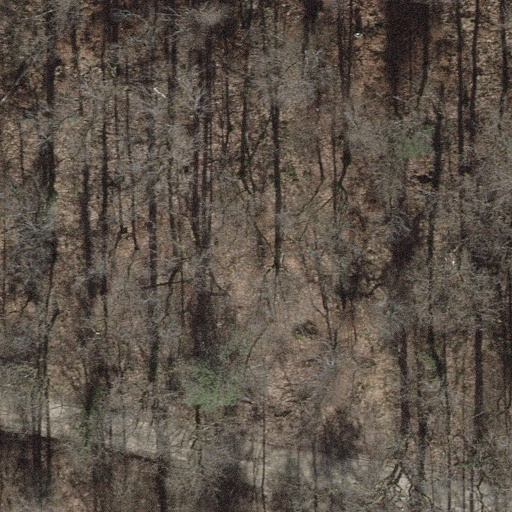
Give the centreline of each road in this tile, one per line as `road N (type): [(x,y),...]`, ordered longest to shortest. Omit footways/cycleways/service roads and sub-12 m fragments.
road 1 (track): [(313,458),(0,405)]
road 2 (track): [(511,498),(313,458)]
